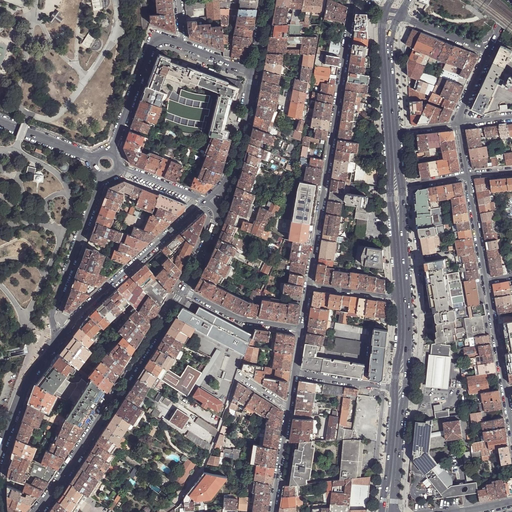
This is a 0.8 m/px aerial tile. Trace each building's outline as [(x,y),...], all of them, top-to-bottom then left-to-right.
[(101,0),(91,0),(93,11),(103,9),(101,0)] [(201,21),(221,19),(221,15),(220,9),(219,0),(211,0),(210,0),(185,3),(186,14),(186,18),(189,18),(189,16),(193,16),(192,10),(193,10),(193,9),(207,8),(207,17),(201,17),(201,21)] [(219,0),(220,9),(256,9),(257,5),(257,0),(240,0),(240,2),(233,2),(231,2),(227,2),(226,0),(219,0)] [(302,9),(302,0),(294,0),(293,8),(302,9)] [(302,0),(302,9),(301,11),(311,12),(313,0),(302,0)] [(325,0),(313,0),(311,12),(323,12),(325,0)] [(332,1),(329,0),(326,0),(323,19),(334,20),(337,3),(332,1)] [(164,15),(173,14),(173,9),(172,2),(156,4),(157,15),(164,15)] [(341,5),(337,3),(334,20),(344,22),(346,7),(341,5)] [(287,7),(275,7),(273,15),(286,16),(286,12),(287,7)] [(55,14),(54,14),(53,15),(52,16),(53,17),(50,20),(52,22),(55,19),(59,23),(61,20),(57,16),(59,13),(57,11),(55,14)] [(311,15),(311,12),(301,11),(300,23),(303,23),(305,15),(311,15)] [(153,15),(152,12),(149,12),(150,23),(158,26),(163,28),(164,24),(164,15),(157,15),(153,15)] [(175,32),(173,14),(164,15),(164,24),(163,28),(171,31),(175,33),(175,32)] [(230,20),(236,21),(235,27),(252,29),(253,26),(254,19),(255,16),(230,15),(230,20)] [(285,25),(286,16),(273,15),(272,21),(272,24),(285,25)] [(356,28),(355,37),(368,39),(366,16),(362,15),(358,16),(356,28)] [(196,25),(196,22),(187,22),(188,38),(194,40),(199,42),(198,25),(196,25)] [(210,24),(198,25),(199,42),(206,45),(212,47),(210,27),(210,24)] [(269,36),(301,37),(301,25),(300,25),(290,25),(285,25),(272,24),(270,31),(269,36)] [(214,27),(210,27),(212,47),(217,49),(223,51),(223,52),(223,49),(223,44),(222,35),(221,26),(214,27)] [(235,27),(233,36),(251,38),(251,34),(252,29),(235,27)] [(406,45),(414,49),(408,61),(409,76),(417,80),(427,83),(431,85),(432,85),(436,87),(437,85),(440,78),(427,73),(424,72),(423,71),(429,60),(438,40),(413,30),(406,45)] [(97,37),(89,32),(81,44),(90,50),(97,37)] [(233,36),(232,45),(233,45),(249,47),(250,43),(251,38),(233,36)] [(283,54),(304,54),(314,54),(317,37),(301,37),(269,36),(268,43),(267,51),(266,53),(283,54)] [(368,39),(355,37),(354,42),(353,44),(368,47),(368,39)] [(338,41),(330,40),(329,50),(328,52),(328,53),(339,55),(340,51),(341,42),(338,41)] [(454,46),(438,40),(429,60),(432,61),(434,58),(438,60),(446,63),(447,62),(454,46)] [(366,57),(368,47),(353,44),(352,51),(352,54),(366,57)] [(228,49),(223,49),(223,52),(223,51),(223,57),(231,58),(247,60),(248,53),(249,47),(233,45),(232,51),(227,51),(228,49)] [(458,48),(454,46),(447,62),(455,65),(462,49),(458,48)] [(511,50),(506,48),(502,46),(500,51),(488,77),(476,104),(473,110),(483,115),(486,108),(488,109),(490,105),(488,104),(498,83),(502,86),(507,75),(502,73),(507,62),(509,63),(510,61),(511,61),(511,53),(511,52),(511,50)] [(467,51),(462,49),(455,65),(463,69),(471,53),(467,51)] [(281,64),(283,54),(266,53),(265,59),(265,62),(281,64)] [(325,55),(316,53),(316,56),(314,66),(323,68),(324,64),(325,55)] [(339,55),(328,53),(328,55),(325,55),(324,64),(337,66),(338,61),(339,55)] [(461,72),(460,75),(468,79),(478,56),(474,54),(471,53),(463,69),(461,72)] [(203,122),(206,122),(204,130),(202,129),(188,126),(180,125),(165,119),(164,126),(165,126),(181,132),(182,132),(193,134),(196,135),(211,137),(226,139),(227,134),(228,130),(228,129),(227,128),(224,127),(225,123),(227,112),(230,103),(231,98),(234,99),(236,92),(237,90),(238,88),(204,75),(204,74),(201,72),(198,69),(189,65),(188,69),(178,65),(179,62),(159,54),(154,69),(147,87),(158,91),(159,88),(159,87),(165,72),(166,73),(180,78),(179,81),(188,84),(189,81),(212,90),(212,93),(215,97),(218,101),(212,99),(212,100),(209,110),(192,107),(184,105),(174,102),(168,99),(166,113),(171,114),(181,118),(189,120),(203,122)] [(301,67),(312,68),(314,54),(304,54),(301,67)] [(370,67),(369,57),(366,57),(352,54),(351,62),(350,64),(366,66),(370,67)] [(432,61),(429,60),(423,71),(424,72),(427,73),(432,62),(432,61)] [(279,74),(281,64),(265,62),(264,67),(263,70),(279,74)] [(323,68),(314,66),(312,82),(311,84),(321,86),(322,83),(334,85),(335,82),(337,69),(337,66),(324,64),(323,68)] [(365,75),(366,66),(350,64),(349,70),(349,73),(365,75)] [(445,66),(440,77),(464,87),(466,84),(468,79),(460,75),(452,72),(453,69),(454,67),(446,64),(445,66)] [(307,82),(309,82),(312,68),(301,67),(299,80),(307,82)] [(277,85),(279,74),(263,70),(262,76),(261,81),(277,85)] [(368,85),(369,76),(365,75),(349,73),(348,79),(347,81),(368,85)] [(440,78),(437,85),(444,88),(461,95),(462,91),(464,87),(440,77),(440,78)] [(305,93),(307,82),(299,80),(296,79),(295,78),(293,90),(305,93)] [(425,90),(427,85),(428,85),(428,86),(430,87),(431,85),(427,83),(417,80),(416,84),(415,90),(425,93),(427,94),(428,92),(425,90)] [(278,94),(279,86),(277,85),(261,81),(260,85),(260,89),(278,94)] [(367,93),(368,85),(347,81),(347,86),(346,90),(357,92),(367,93)] [(334,88),(334,85),(322,83),(321,86),(320,93),(320,94),(332,96),(333,91),(334,88)] [(436,87),(433,93),(441,96),(444,88),(437,85),(436,87)] [(143,94),(141,100),(160,107),(161,103),(160,102),(162,96),(166,98),(167,94),(158,91),(147,87),(146,86),(143,94)] [(444,88),(441,96),(442,97),(446,98),(457,103),(459,99),(461,95),(444,88)] [(276,103),(278,94),(260,89),(259,93),(258,97),(276,103)] [(425,101),(425,93),(415,90),(413,89),(413,97),(410,97),(410,102),(423,101),(425,101)] [(181,90),(180,96),(186,99),(193,100),(208,103),(209,96),(195,94),(188,92),(181,90)] [(301,120),(305,93),(293,90),(288,115),(293,117),(301,120)] [(356,102),(357,92),(346,90),(345,97),(344,100),(356,102)] [(317,98),(316,101),(331,104),(332,100),(332,96),(320,94),(320,93),(312,92),(311,97),(317,98)] [(429,101),(437,104),(438,104),(442,97),(441,96),(433,93),(432,96),(431,96),(429,101)] [(192,107),(209,110),(212,100),(209,96),(208,103),(193,100),(186,99),(180,96),(174,102),(184,105),(192,107)] [(273,111),(275,111),(276,103),(258,97),(258,101),(257,105),(273,111)] [(445,107),(453,110),(455,106),(457,103),(446,98),(443,106),(445,107)] [(138,108),(135,115),(143,118),(147,120),(150,121),(152,121),(155,123),(161,107),(160,107),(141,100),(138,108)] [(311,103),(314,104),(313,109),(330,112),(331,108),(331,104),(316,101),(309,100),(309,103),(311,103)] [(359,102),(356,102),(344,100),(343,106),(343,110),(358,112),(359,102)] [(411,115),(423,114),(425,110),(423,109),(423,101),(410,102),(411,110),(411,115)] [(423,124),(427,124),(436,107),(427,104),(425,110),(423,114),(418,124),(418,125),(423,124)] [(275,111),(273,111),(257,105),(256,111),(255,115),(274,122),(277,123),(278,120),(274,119),(277,112),(275,111)] [(434,123),(440,122),(440,118),(444,110),(436,107),(427,124),(434,123)] [(451,115),(453,110),(445,107),(444,110),(440,118),(440,122),(448,122),(451,115)] [(313,113),(312,117),(329,120),(329,116),(330,112),(313,109),(313,113)] [(358,112),(343,110),(342,117),(341,120),(353,122),(357,122),(358,112)] [(171,114),(166,113),(166,117),(165,119),(180,125),(188,126),(202,129),(204,130),(206,122),(203,122),(189,120),(181,118),(171,114)] [(412,121),(412,125),(416,125),(418,125),(418,124),(423,114),(411,115),(412,121)] [(135,115),(134,119),(130,129),(129,132),(139,135),(141,132),(147,134),(151,125),(149,124),(145,123),(142,122),(143,118),(135,115)] [(252,128),(268,134),(270,131),(266,129),(268,125),(272,126),(274,122),(255,115),(253,122),(252,128)] [(296,130),(302,132),(303,120),(301,120),(293,117),(293,119),(298,120),(295,129),(296,130)] [(312,117),(311,127),(315,128),(327,130),(328,125),(329,120),(312,117)] [(351,132),(353,122),(341,120),(340,127),(340,130),(351,132)] [(500,137),(509,136),(507,125),(502,126),(498,126),(500,135),(500,137)] [(493,135),(500,135),(498,126),(494,127),(491,127),(493,135)] [(486,138),(493,137),(493,135),(491,127),(487,127),(484,128),(486,137),(486,138)] [(269,145),(273,136),(268,134),(252,128),(251,133),(250,137),(261,141),(269,145)] [(315,130),(314,138),(319,139),(326,140),(326,135),(327,130),(315,128),(315,130)] [(468,140),(481,138),(484,137),(486,137),(484,128),(466,130),(467,136),(468,140)] [(292,137),(300,140),(302,132),(296,130),(295,129),(292,137)] [(350,142),(351,132),(340,130),(339,135),(338,140),(350,142)] [(453,131),(439,132),(441,143),(455,140),(454,136),(453,131)] [(127,138),(126,140),(140,145),(141,146),(144,137),(139,135),(129,132),(127,138)] [(433,133),(427,134),(429,149),(435,148),(442,146),(441,143),(439,132),(433,133)] [(196,135),(193,134),(191,139),(188,149),(190,150),(196,135)] [(422,134),(417,135),(419,151),(429,150),(429,149),(427,134),(422,134)] [(312,138),(304,136),(302,146),(311,147),(312,138)] [(211,137),(209,143),(228,150),(229,146),(231,140),(226,139),(211,137)] [(258,148),(261,141),(250,137),(249,141),(248,144),(258,148)] [(482,147),(481,138),(468,140),(469,146),(469,149),(482,147)] [(318,146),(318,149),(324,150),(325,145),(326,140),(319,139),(318,146)] [(130,164),(135,166),(141,152),(137,151),(140,145),(126,140),(123,148),(127,157),(130,164)] [(358,153),(359,143),(352,142),(350,142),(338,140),(338,143),(337,148),(337,150),(351,152),(358,153)] [(442,146),(443,151),(456,149),(456,144),(455,140),(441,143),(442,146)] [(209,143),(205,155),(224,162),(226,157),(228,150),(209,143)] [(265,160),(267,152),(258,148),(248,144),(247,148),(246,153),(260,158),(264,160),(265,160)] [(166,147),(161,157),(155,173),(159,175),(164,177),(170,161),(171,158),(175,149),(166,145),(166,147)] [(300,156),(308,157),(309,157),(311,147),(302,146),(301,151),(300,156)] [(488,156),(487,147),(482,147),(469,149),(470,155),(471,159),(487,157),(488,156)] [(448,159),(458,157),(457,152),(456,149),(443,151),(443,153),(442,153),(444,159),(448,159)] [(349,162),(351,152),(337,150),(336,156),(335,160),(349,162)] [(141,152),(135,166),(138,167),(144,169),(149,156),(141,152)] [(504,160),(505,159),(506,166),(510,165),(511,165),(511,152),(511,153),(510,153),(504,154),(498,155),(496,155),(497,158),(497,160),(504,160)] [(161,157),(150,153),(149,156),(144,169),(149,171),(155,173),(161,157)] [(257,167),(260,158),(246,153),(245,157),(244,161),(257,167)] [(204,158),(201,167),(221,174),(223,168),(224,162),(205,155),(204,158)] [(310,157),(309,163),(307,162),(308,157),(300,156),(297,165),(321,168),(322,164),(322,160),(316,158),(312,158),(310,157)] [(459,163),(458,157),(448,159),(450,173),(460,171),(459,163)] [(488,168),(487,157),(471,159),(472,165),(473,169),(488,168)] [(445,174),(450,173),(448,159),(444,159),(437,161),(439,175),(445,174)] [(180,171),(183,161),(180,160),(180,161),(178,164),(170,161),(164,177),(169,179),(176,182),(176,180),(177,177),(178,175),(179,172),(180,171)] [(347,172),(349,162),(335,160),(334,166),(333,170),(347,172)] [(254,176),(258,167),(257,167),(244,161),(243,166),(241,170),(254,176)] [(438,175),(439,175),(437,161),(428,162),(431,177),(438,175)] [(427,177),(431,177),(428,162),(419,164),(422,178),(427,177)] [(321,168),(297,165),(297,167),(299,168),(305,169),(304,174),(320,176),(320,173),(321,168)] [(27,172),(34,174),(36,168),(31,167),(28,166),(27,172)] [(201,167),(197,178),(213,184),(217,180),(219,179),(221,174),(201,167)] [(252,184),(255,176),(254,176),(241,170),(240,174),(239,178),(252,184)] [(350,180),(346,180),(347,172),(333,170),(332,176),(332,180),(349,182),(350,182),(350,180)] [(320,176),(304,174),(304,176),(303,182),(306,182),(319,185),(319,180),(320,176)] [(197,178),(194,177),(190,187),(204,193),(209,188),(213,184),(197,178)] [(249,193),(252,184),(239,178),(237,183),(236,187),(249,193)] [(507,178),(490,180),(491,183),(491,189),(492,192),(508,190),(507,178)] [(330,191),(351,194),(351,191),(347,191),(349,182),(332,180),(331,186),(330,191)] [(108,188),(123,194),(124,191),(130,194),(134,185),(128,183),(124,181),(108,188)] [(303,182),(298,181),(292,221),(312,224),(313,218),(317,193),(319,185),(306,182),(303,182)] [(462,182),(453,184),(456,197),(465,196),(462,182)] [(447,185),(445,185),(447,199),(455,197),(456,197),(453,184),(447,185)] [(487,184),(476,186),(476,190),(477,192),(488,190),(487,184)] [(137,186),(134,185),(130,194),(130,196),(135,198),(136,195),(139,196),(142,188),(137,186)] [(441,186),(436,187),(439,200),(447,199),(445,185),(441,186)] [(233,196),(250,203),(253,204),(256,196),(253,195),(249,193),(236,187),(235,191),(233,196)] [(432,188),(428,188),(430,202),(439,200),(436,187),(432,188)] [(123,194),(108,188),(106,193),(105,196),(120,202),(123,194)] [(139,208),(140,206),(147,209),(146,211),(151,213),(154,205),(158,194),(150,191),(142,188),(139,196),(135,207),(139,208)] [(432,209),(431,209),(430,202),(428,188),(419,190),(417,194),(417,203),(418,219),(419,225),(419,229),(443,225),(443,220),(442,216),(442,215),(441,212),(441,210),(441,208),(440,208),(438,208),(432,209)] [(477,197),(478,198),(489,196),(488,190),(477,192),(477,197)] [(365,199),(366,197),(351,194),(330,191),(329,197),(328,201),(342,203),(357,205),(355,219),(357,219),(367,220),(369,211),(367,210),(368,206),(366,206),(367,200),(365,199)] [(185,205),(158,194),(154,205),(158,206),(178,215),(182,212),(183,211),(185,205)] [(118,210),(121,202),(120,202),(105,196),(103,202),(102,205),(116,210),(118,210)] [(245,217),(249,208),(250,203),(233,196),(231,202),(231,205),(229,211),(226,220),(225,223),(236,227),(239,218),(236,217),(237,213),(245,217)] [(452,205),(453,206),(466,204),(465,199),(465,196),(456,197),(455,197),(456,199),(452,199),(452,205)] [(478,202),(479,204),(490,202),(489,196),(478,198),(478,202)] [(277,211),(279,206),(268,201),(266,205),(269,207),(268,211),(273,213),(275,210),(277,211)] [(327,209),(326,214),(340,216),(342,203),(328,201),(327,209)] [(480,213),(492,211),(495,210),(493,202),(490,202),(479,204),(480,210),(480,213)] [(454,214),(468,212),(467,208),(466,204),(453,206),(454,214)] [(113,219),(116,210),(102,205),(100,210),(99,214),(113,219)] [(176,217),(178,215),(158,206),(154,215),(171,221),(176,217)] [(252,232),(249,231),(252,224),(243,221),(241,229),(260,237),(264,228),(265,224),(274,213),(273,213),(268,211),(260,207),(252,232)] [(124,223),(132,226),(135,217),(136,217),(139,218),(139,217),(141,212),(134,209),(132,215),(129,214),(127,213),(127,214),(124,223)] [(493,218),(492,211),(480,213),(481,218),(482,222),(492,220),(492,219),(493,218)] [(468,216),(468,212),(454,214),(454,223),(457,222),(469,220),(468,216)] [(203,213),(181,233),(185,238),(187,240),(193,246),(199,231),(205,215),(206,214),(205,213),(204,213),(203,213)] [(115,223),(112,222),(113,219),(99,214),(97,219),(96,222),(108,227),(111,228),(113,229),(115,223)] [(141,229),(144,230),(149,216),(146,214),(144,219),(144,220),(141,229)] [(163,228),(171,221),(154,215),(152,214),(151,216),(150,215),(149,216),(144,230),(156,235),(163,228)] [(338,236),(339,230),(342,231),(343,223),(340,223),(341,220),(341,217),(340,216),(326,214),(325,226),(323,234),(337,236),(338,236)] [(354,239),(364,240),(367,220),(357,219),(357,223),(356,225),(354,239)] [(458,231),(471,229),(470,224),(469,220),(457,222),(458,231)] [(492,224),(492,220),(482,222),(483,229),(484,233),(495,231),(494,230),(492,227),(492,224)] [(122,232),(120,231),(113,229),(111,228),(110,229),(108,228),(108,227),(96,222),(94,227),(92,231),(105,236),(106,235),(108,235),(107,237),(110,238),(114,239),(116,240),(119,241),(122,232)] [(233,236),(237,227),(236,227),(225,223),(223,228),(222,231),(233,236)] [(443,225),(419,229),(419,235),(420,238),(421,238),(434,235),(446,233),(444,225),(443,225)] [(153,238),(156,235),(144,230),(141,229),(134,227),(132,236),(148,242),(153,238)] [(272,233),(266,229),(265,228),(264,228),(260,237),(268,241),(272,233)] [(471,233),(471,229),(458,231),(460,240),(456,240),(457,249),(474,246),(473,242),(471,233)] [(104,246),(107,237),(105,236),(92,231),(90,237),(89,240),(104,246)] [(230,244),(233,236),(222,231),(220,235),(218,239),(230,244)] [(485,240),(485,242),(497,240),(495,232),(495,231),(484,233),(485,240)] [(185,238),(181,233),(172,240),(161,250),(166,255),(185,238)] [(144,245),(148,242),(132,236),(128,234),(124,243),(140,249),(144,245)] [(336,242),(337,236),(323,234),(323,238),(322,240),(336,242)] [(434,235),(421,238),(424,254),(438,252),(434,235)] [(243,251),(237,248),(230,244),(218,239),(217,243),(215,247),(229,255),(234,257),(236,258),(239,253),(241,253),(242,252),(243,251)] [(487,251),(498,248),(502,248),(500,239),(497,240),(485,242),(486,248),(487,251)] [(187,259),(193,246),(187,240),(174,265),(181,272),(187,259)] [(285,240),(284,240),(283,242),(292,244),(291,244),(291,250),(308,253),(308,248),(309,243),(285,240)] [(335,252),(336,242),(322,240),(321,251),(319,258),(334,260),(335,252)] [(137,252),(140,249),(124,243),(122,242),(121,242),(118,251),(132,256),(137,252)] [(363,264),(384,267),(382,249),(366,246),(362,255),(363,264)] [(474,248),(474,246),(457,249),(454,249),(455,257),(456,257),(475,253),(474,248)] [(227,260),(226,259),(229,255),(215,247),(213,252),(211,256),(229,265),(230,266),(232,263),(231,261),(228,260),(227,260)] [(79,267),(98,273),(105,255),(99,253),(98,250),(94,249),(92,250),(86,248),(84,253),(83,257),(80,263),(79,267)] [(500,257),(498,248),(487,251),(488,257),(488,259),(500,257)] [(129,259),(132,256),(118,251),(115,250),(111,258),(124,263),(129,259)] [(291,250),(289,261),(292,261),(306,263),(307,258),(308,253),(291,250)] [(460,264),(476,261),(475,257),(475,253),(456,257),(457,264),(460,264)] [(225,274),(229,265),(211,256),(206,267),(226,277),(227,277),(228,275),(225,274)] [(501,266),(500,257),(488,259),(489,265),(490,268),(501,266)] [(179,275),(181,272),(174,265),(168,258),(162,264),(163,266),(164,267),(176,280),(179,275)] [(425,262),(426,270),(449,266),(447,258),(425,262)] [(292,261),(290,274),(304,276),(305,269),(306,263),(292,261)] [(461,272),(465,271),(478,268),(477,264),(476,261),(460,264),(460,268),(461,272)] [(267,275),(271,266),(265,263),(260,271),(267,275)] [(326,267),(327,265),(319,264),(316,283),(320,283),(324,284),(326,267)] [(143,289),(156,277),(155,277),(154,276),(147,268),(145,265),(136,272),(131,277),(143,289)] [(431,293),(434,312),(436,312),(469,306),(472,305),(480,304),(479,296),(476,283),(475,279),(479,278),(478,273),(478,268),(465,271),(467,280),(461,281),(459,272),(458,272),(455,273),(454,265),(449,266),(426,270),(431,293)] [(498,275),(506,274),(505,269),(505,265),(501,266),(490,268),(491,272),(491,277),(498,275)] [(155,277),(164,267),(163,266),(154,276),(155,277)] [(98,273),(79,267),(77,272),(75,279),(98,287),(103,282),(109,277),(98,273)] [(173,286),(176,280),(164,267),(155,277),(156,277),(169,292),(173,286)] [(206,281),(215,284),(220,286),(226,277),(206,267),(203,272),(200,277),(206,281)] [(328,284),(332,285),(334,270),(334,269),(326,267),(324,284),(328,284)] [(337,286),(341,286),(343,272),(334,270),(332,285),(337,286)] [(346,287),(350,288),(351,273),(343,272),(341,286),(346,287)] [(354,288),(358,289),(360,273),(351,272),(351,273),(350,288),(354,288)] [(363,290),(367,290),(368,275),(368,274),(360,273),(358,289),(363,290)] [(289,274),(288,284),(303,286),(303,281),(304,276),(290,274),(289,274)] [(372,291),(376,292),(376,278),(377,277),(368,275),(367,290),(372,291)] [(117,290),(129,303),(131,306),(133,308),(135,309),(149,325),(152,322),(159,311),(160,308),(143,289),(131,277),(124,284),(117,290)] [(165,299),(169,292),(156,277),(143,289),(160,308),(165,299)] [(215,286),(215,284),(206,281),(200,277),(196,285),(194,289),(211,299),(217,287),(215,286)] [(381,292),(386,293),(385,280),(376,278),(376,292),(381,292)] [(72,287),(90,294),(94,291),(98,287),(75,279),(73,284),(72,287)] [(494,292),(509,289),(508,281),(493,284),(494,288),(494,292)] [(284,283),(282,292),(290,294),(301,296),(302,291),(303,286),(288,284),(284,283)] [(68,314),(90,294),(72,287),(70,291),(67,299),(65,305),(62,312),(68,314)] [(227,291),(217,287),(211,299),(216,302),(220,304),(227,291)] [(511,295),(509,289),(494,292),(495,296),(495,298),(511,295)] [(122,310),(129,303),(117,290),(112,294),(109,297),(122,310)] [(258,302),(260,294),(256,291),(254,290),(249,300),(250,300),(251,299),(256,301),(258,302)] [(236,296),(227,291),(220,304),(225,306),(229,309),(236,296)] [(313,299),(312,307),(321,308),(321,306),(323,292),(319,292),(315,291),(313,299)] [(327,293),(323,292),(321,306),(329,307),(331,293),(327,293)] [(338,294),(331,293),(329,307),(341,309),(343,295),(338,294)] [(343,295),(341,309),(344,309),(345,305),(350,306),(351,297),(347,296),(343,295)] [(511,303),(511,295),(495,298),(496,304),(497,306),(511,303)] [(249,302),(250,300),(249,300),(248,302),(236,296),(229,309),(235,311),(243,315),(249,302)] [(116,316),(122,310),(109,297),(105,301),(103,303),(116,316)] [(357,317),(360,298),(355,297),(351,297),(350,306),(349,310),(348,317),(357,318),(357,317)] [(270,298),(270,301),(267,318),(269,319),(275,319),(276,320),(279,302),(271,301),(272,298),(270,298)] [(360,298),(357,317),(360,317),(360,319),(366,320),(366,315),(369,299),(364,298),(360,298)] [(373,300),(369,299),(366,315),(375,317),(378,301),(373,300)] [(270,301),(261,300),(258,317),(262,317),(267,318),(270,301)] [(256,301),(256,303),(249,302),(243,315),(249,316),(255,317),(258,302),(256,301)] [(380,301),(378,301),(375,317),(382,318),(382,321),(388,322),(387,302),(380,301)] [(288,304),(279,302),(276,320),(281,320),(285,321),(288,304)] [(300,304),(288,302),(288,304),(285,321),(291,322),(297,323),(300,304)] [(109,321),(113,318),(116,321),(119,319),(116,316),(103,303),(98,307),(96,309),(109,321)] [(480,304),(472,305),(474,316),(482,315),(486,314),(485,308),(484,303),(480,304)] [(511,310),(511,303),(497,306),(497,309),(498,313),(500,313),(511,310)] [(456,320),(465,318),(471,317),(469,306),(436,312),(437,318),(438,323),(456,320)] [(203,309),(200,307),(196,314),(194,318),(192,317),(187,324),(176,318),(174,321),(168,330),(166,333),(183,342),(185,343),(195,328),(244,353),(250,334),(208,312),(203,309)] [(183,307),(176,318),(187,324),(192,317),(194,318),(196,314),(183,307)] [(311,314),(310,318),(328,321),(330,310),(329,309),(321,308),(312,307),(311,314)] [(103,328),(109,321),(96,309),(92,312),(89,315),(100,325),(103,328)] [(147,330),(149,325),(135,309),(128,317),(144,334),(147,330)] [(346,309),(346,312),(341,311),(337,311),(336,314),(341,315),(339,323),(347,324),(348,317),(349,310),(346,309)] [(140,339),(144,334),(128,317),(124,313),(122,316),(126,320),(118,330),(124,336),(135,347),(140,339)] [(97,336),(94,333),(100,325),(89,315),(84,322),(80,327),(94,339),(94,340),(97,336)] [(483,320),(482,315),(474,316),(471,317),(465,318),(466,327),(467,331),(468,338),(476,336),(485,335),(485,331),(483,320)] [(310,324),(309,326),(327,329),(328,321),(310,318),(310,324)] [(457,326),(456,320),(438,323),(438,324),(439,330),(438,330),(438,333),(439,336),(438,337),(438,343),(445,341),(456,340),(455,333),(457,333),(456,329),(456,327),(457,326)] [(353,325),(347,324),(339,323),(335,322),(334,329),(369,335),(370,328),(365,327),(359,326),(356,325),(353,325)] [(308,331),(308,333),(326,336),(327,329),(309,326),(308,331)] [(74,335),(87,347),(94,339),(80,327),(77,331),(74,335)] [(269,331),(255,328),(253,335),(251,338),(255,339),(268,341),(269,331)] [(373,344),(387,346),(387,344),(388,335),(389,331),(375,329),(373,344)] [(295,335),(276,332),(275,342),(293,345),(294,341),(295,335)] [(164,337),(162,340),(179,350),(183,342),(166,333),(164,337)] [(307,339),(306,343),(321,346),(324,346),(326,336),(308,333),(307,339)] [(489,334),(485,335),(476,336),(477,346),(479,346),(491,343),(490,339),(489,334)] [(84,361),(91,351),(87,347),(74,335),(69,341),(65,346),(84,361)] [(133,350),(135,347),(124,336),(123,337),(118,342),(131,354),(133,350)] [(335,338),(334,348),(345,350),(346,340),(338,338),(335,338)] [(159,345),(157,348),(174,358),(179,350),(162,340),(159,345)] [(334,348),(329,347),(328,351),(344,354),(344,353),(365,356),(368,343),(346,340),(345,350),(334,348)] [(446,344),(445,341),(438,343),(437,343),(432,344),(431,354),(449,356),(451,345),(446,344)] [(128,359),(131,354),(118,342),(108,353),(123,366),(128,359)] [(293,349),(293,345),(275,342),(273,351),(275,351),(292,354),(293,349)] [(385,364),(387,346),(373,344),(370,375),(367,374),(364,374),(366,365),(317,357),(317,353),(318,353),(318,350),(320,351),(321,346),(306,343),(305,355),(302,368),(305,369),(314,370),(328,372),(367,379),(381,381),(383,381),(384,373),(385,364)] [(479,346),(480,355),(492,353),(492,349),(491,343),(479,346)] [(78,368),(84,361),(65,346),(62,350),(59,354),(70,363),(78,368)] [(249,346),(243,363),(249,364),(249,362),(256,363),(258,348),(253,347),(249,346)] [(464,348),(465,357),(471,356),(480,355),(479,346),(477,346),(473,346),(469,347),(465,348),(464,348)] [(153,354),(150,358),(168,369),(174,358),(157,348),(153,354)] [(223,403),(199,387),(220,351),(217,349),(211,358),(206,365),(202,373),(187,396),(189,397),(190,394),(203,402),(201,405),(205,408),(208,404),(222,413),(220,417),(222,419),(227,406),(223,403)] [(291,357),(292,354),(275,351),(273,367),(273,368),(276,369),(289,371),(290,367),(291,362),(291,357)] [(121,370),(123,366),(108,353),(107,352),(101,359),(101,360),(118,374),(121,370)] [(492,353),(480,355),(471,356),(472,357),(468,358),(469,364),(473,363),(473,366),(478,365),(494,362),(493,358),(492,353)] [(69,365),(70,363),(59,354),(55,359),(51,364),(65,373),(67,369),(71,372),(72,372),(73,372),(75,369),(75,368),(74,368),(69,365)] [(429,358),(426,387),(437,388),(448,389),(451,361),(451,356),(449,356),(431,354),(429,354),(429,358)] [(146,365),(144,368),(161,379),(179,391),(187,396),(202,373),(198,371),(188,365),(180,377),(168,369),(150,358),(146,365)] [(116,378),(118,374),(101,360),(95,367),(113,382),(116,378)] [(480,374),(496,371),(495,365),(494,362),(478,365),(480,374)] [(203,363),(198,371),(202,373),(206,365),(203,363)] [(247,374),(254,378),(256,365),(249,364),(243,363),(241,370),(247,374)] [(91,379),(88,384),(82,379),(79,382),(72,383),(64,377),(66,374),(65,373),(51,364),(46,370),(35,384),(56,395),(61,398),(62,399),(70,403),(74,405),(66,419),(81,426),(83,422),(92,409),(99,397),(104,390),(98,384),(96,383),(91,379)] [(256,365),(254,378),(259,381),(262,383),(263,379),(264,371),(262,371),(263,367),(256,365)] [(110,387),(113,382),(95,367),(90,373),(88,376),(91,379),(96,383),(98,380),(100,381),(98,384),(104,390),(107,392),(110,387)] [(271,368),(265,367),(264,371),(263,379),(270,380),(272,368),(271,368)] [(150,386),(155,389),(156,387),(161,379),(144,368),(141,374),(138,378),(150,386)] [(289,371),(276,369),(274,380),(279,380),(288,381),(288,376),(289,371)] [(482,393),(490,391),(488,379),(497,377),(496,374),(496,371),(480,374),(481,378),(468,380),(471,394),(477,393),(482,393)] [(143,398),(150,386),(138,378),(136,381),(132,387),(131,390),(143,398)] [(270,380),(263,379),(262,383),(270,388),(275,392),(279,380),(274,380),(270,380)] [(286,390),(288,381),(279,380),(275,392),(285,398),(286,390)] [(299,390),(315,393),(341,396),(344,397),(344,394),(345,388),(300,381),(299,387),(299,390)] [(231,402),(236,404),(234,410),(237,411),(240,405),(236,403),(238,400),(246,388),(241,384),(238,382),(231,402)] [(32,394),(29,402),(45,409),(47,410),(48,411),(55,398),(56,395),(35,384),(32,394)] [(238,400),(245,405),(254,393),(250,390),(246,388),(238,400)] [(345,388),(344,394),(344,397),(342,405),(341,411),(340,417),(337,439),(337,440),(351,439),(352,435),(343,434),(343,432),(350,433),(351,429),(346,428),(350,400),(350,399),(346,398),(347,394),(351,395),(358,396),(358,395),(359,390),(351,389),(345,388)] [(127,395),(125,398),(138,406),(143,398),(131,390),(127,395)] [(314,402),(315,393),(299,390),(298,397),(297,400),(314,402)] [(500,395),(499,390),(490,391),(482,393),(484,402),(501,399),(500,395)] [(250,415),(253,410),(261,398),(258,395),(254,393),(245,405),(244,407),(242,410),(250,415)] [(172,401),(163,395),(160,400),(168,406),(172,401)] [(376,441),(381,399),(358,395),(358,396),(357,401),(356,405),(364,406),(360,439),(376,441)] [(117,410),(116,413),(131,422),(134,425),(143,410),(138,406),(125,398),(123,401),(117,410)] [(268,411),(272,405),(266,400),(261,398),(253,410),(264,417),(265,415),(268,411)] [(484,402),(485,411),(502,408),(501,402),(501,399),(484,402)] [(312,411),(313,406),(317,406),(317,402),(314,402),(297,400),(296,408),(295,414),(309,415),(309,416),(312,417),(312,415),(316,416),(317,411),(312,411)] [(27,408),(25,411),(41,418),(45,409),(29,402),(27,408)] [(434,409),(435,412),(443,411),(442,408),(442,404),(434,405),(434,409)] [(278,408),(272,405),(268,411),(282,420),(282,416),(283,411),(278,408)] [(161,412),(155,409),(152,414),(158,417),(161,412)] [(178,409),(174,414),(173,416),(169,421),(182,429),(190,417),(178,409)] [(436,419),(450,416),(449,410),(443,411),(435,412),(436,419)] [(41,418),(25,411),(24,415),(22,421),(37,427),(38,427),(41,418)] [(281,425),(282,420),(268,411),(265,415),(268,417),(264,423),(265,423),(280,429),(281,425)] [(53,412),(53,413),(51,418),(49,422),(52,423),(59,426),(62,427),(66,419),(64,418),(57,414),(53,412)] [(467,414),(467,416),(471,415),(472,421),(468,422),(469,424),(471,424),(478,423),(482,422),(483,421),(481,412),(479,412),(467,414)] [(111,420),(106,427),(121,437),(131,422),(116,413),(111,420)] [(326,440),(337,439),(340,417),(337,417),(331,417),(330,416),(326,440)] [(447,442),(447,440),(444,422),(443,417),(436,419),(427,420),(426,422),(416,421),(413,453),(415,453),(415,456),(415,459),(415,460),(415,461),(425,473),(437,463),(431,454),(431,450),(432,444),(447,442)] [(482,422),(484,431),(506,426),(505,422),(504,417),(497,419),(487,421),(483,421),(482,422)] [(215,437),(218,431),(210,425),(199,418),(195,422),(206,429),(206,430),(212,433),(211,434),(215,437)] [(293,425),(292,432),(311,433),(314,433),(314,420),(294,418),(293,425)] [(81,426),(66,419),(62,427),(79,435),(81,432),(84,428),(81,426)] [(461,420),(444,422),(447,440),(463,437),(461,420)] [(37,427),(22,421),(18,431),(16,438),(26,442),(32,429),(36,430),(37,427)] [(131,422),(121,437),(124,439),(134,425),(131,422)] [(279,434),(280,429),(265,423),(264,429),(264,435),(263,437),(278,440),(279,434)] [(79,435),(62,427),(59,426),(56,435),(58,436),(74,442),(77,438),(79,435)] [(147,433),(153,437),(157,430),(152,426),(147,433)] [(484,431),(485,440),(488,439),(507,436),(506,431),(506,426),(484,431)] [(103,432),(101,435),(120,447),(125,440),(124,439),(121,437),(106,427),(103,432)] [(260,437),(263,437),(264,435),(264,429),(263,429),(263,434),(260,434),(260,436),(256,435),(256,436),(260,437)] [(185,434),(184,436),(209,452),(212,445),(206,442),(205,442),(200,439),(189,432),(187,435),(185,434)] [(311,433),(292,432),(292,437),(291,442),(294,442),(300,441),(310,441),(311,433)] [(220,434),(216,444),(214,447),(220,449),(221,445),(224,446),(225,442),(223,441),(225,435),(224,435),(220,434)] [(111,453),(114,448),(121,452),(123,448),(120,447),(101,435),(98,439),(96,443),(111,453)] [(72,446),(74,442),(58,436),(55,442),(53,442),(53,443),(69,450),(72,446)] [(499,447),(509,445),(508,440),(507,436),(488,439),(490,448),(499,447)] [(278,445),(278,440),(263,437),(262,446),(277,448),(278,445)] [(447,442),(432,444),(431,450),(448,448),(447,443),(464,440),(463,437),(447,440),(447,442)] [(31,459),(36,446),(26,442),(16,438),(13,446),(12,451),(29,458),(31,459)] [(472,450),(472,452),(481,450),(490,448),(488,439),(485,440),(481,440),(472,442),(472,443),(472,450)] [(339,480),(353,479),(356,478),(358,463),(360,441),(352,440),(343,440),(339,480)] [(304,484),(304,478),(307,479),(308,479),(313,447),(312,447),(312,441),(310,441),(300,441),(299,449),(293,448),(291,463),(289,476),(287,486),(297,485),(304,484)] [(67,454),(69,450),(53,443),(50,452),(64,458),(67,454)] [(91,451),(110,463),(113,465),(114,465),(115,462),(112,460),(115,456),(111,453),(96,443),(93,448),(91,451)] [(275,459),(277,448),(262,446),(259,445),(256,445),(256,449),(253,448),(252,449),(251,452),(253,453),(251,462),(256,463),(274,466),(275,459)] [(510,451),(509,445),(499,447),(500,452),(502,463),(511,462),(510,451)] [(220,457),(239,460),(240,454),(241,455),(242,450),(240,450),(240,449),(234,448),(233,450),(225,449),(224,450),(224,451),(220,450),(219,457),(220,457)] [(41,463),(46,450),(43,449),(42,449),(37,461),(41,463)] [(61,463),(64,458),(50,452),(46,450),(41,463),(57,469),(61,463)] [(11,461),(9,467),(22,472),(29,458),(12,451),(10,456),(11,457),(12,458),(11,461)] [(88,456),(85,459),(104,471),(110,463),(91,451),(88,456)] [(470,452),(465,452),(469,483),(474,482),(470,452)] [(458,454),(451,455),(454,473),(457,473),(458,479),(461,479),(458,454)] [(218,466),(220,457),(219,457),(211,455),(207,464),(209,464),(218,466)] [(197,463),(187,457),(172,480),(182,487),(197,463)] [(52,477),(57,469),(41,463),(37,461),(31,459),(29,458),(22,472),(27,474),(48,482),(52,477)] [(80,467),(99,480),(104,471),(85,459),(83,463),(80,467)] [(110,463),(104,471),(108,473),(113,465),(110,463)] [(273,471),(274,466),(256,463),(255,472),(273,475),(273,471)] [(443,496),(444,497),(455,496),(450,490),(449,488),(450,486),(451,485),(452,484),(453,482),(452,480),(452,479),(451,477),(439,463),(437,463),(425,473),(428,477),(437,488),(443,496)] [(24,482),(27,474),(22,472),(9,467),(7,477),(22,483),(23,483),(24,482)] [(75,475),(70,483),(85,492),(88,494),(89,495),(99,480),(80,467),(75,475)] [(135,468),(129,476),(133,478),(135,475),(136,474),(138,470),(135,468)] [(223,511),(224,509),(225,495),(227,495),(228,495),(226,476),(208,472),(204,472),(201,475),(196,481),(195,482),(188,491),(187,493),(192,497),(195,499),(199,498),(202,498),(205,498),(205,500),(205,511),(204,511),(217,511),(223,511)] [(272,480),(273,475),(255,472),(253,481),(271,484),(272,480)] [(45,486),(48,482),(27,474),(24,482),(25,483),(27,484),(28,482),(29,481),(32,482),(31,485),(43,490),(45,486)] [(369,485),(370,477),(360,478),(356,478),(353,479),(352,484),(362,484),(369,485)] [(426,480),(423,482),(432,492),(434,491),(437,488),(428,477),(426,480)] [(508,495),(505,478),(496,480),(496,482),(499,497),(503,496),(508,495)] [(333,485),(337,485),(337,493),(333,493),(332,502),(331,508),(330,511),(349,511),(351,500),(352,484),(353,479),(339,480),(334,481),(333,485)] [(99,480),(89,495),(92,497),(102,482),(99,480)] [(271,489),(271,484),(253,481),(252,492),(255,492),(270,493),(271,489)] [(455,485),(451,485),(450,486),(449,488),(450,490),(455,496),(466,494),(476,493),(474,482),(465,483),(455,485)] [(494,498),(499,497),(496,482),(487,484),(487,488),(489,499),(494,498)] [(39,493),(43,490),(31,485),(27,484),(25,483),(22,492),(24,492),(37,497),(39,493)] [(78,503),(81,498),(84,500),(87,496),(84,494),(85,492),(70,483),(67,487),(64,493),(78,503)] [(352,484),(351,500),(355,500),(354,505),(361,504),(364,504),(364,503),(368,503),(369,485),(362,484),(352,484)] [(283,492),(282,497),(296,495),(298,495),(297,485),(287,486),(284,486),(283,492)] [(22,491),(20,491),(17,490),(6,486),(6,491),(6,495),(31,504),(33,500),(37,497),(24,492),(23,494),(21,493),(22,491)] [(485,500),(489,499),(487,488),(478,489),(479,492),(480,501),(485,500)] [(269,498),(270,493),(255,492),(253,503),(268,504),(269,498)] [(70,511),(71,511),(73,510),(75,511),(76,511),(79,509),(75,506),(78,503),(64,493),(59,499),(58,500),(70,511)] [(189,501),(192,497),(187,493),(184,498),(184,500),(185,510),(195,510),(195,502),(189,501)] [(240,496),(240,493),(237,493),(237,498),(236,509),(247,510),(248,503),(249,504),(250,497),(240,496)] [(27,507),(31,504),(6,495),(7,501),(7,505),(24,511),(27,507)] [(225,495),(224,509),(236,509),(237,498),(227,498),(227,495),(225,495)] [(281,501),(280,508),(297,506),(296,495),(282,497),(281,501)] [(199,501),(199,498),(195,499),(195,500),(195,502),(195,510),(204,511),(205,511),(205,500),(205,498),(202,498),(202,501),(199,501)] [(55,504),(53,507),(57,511),(70,511),(58,500),(55,504)] [(176,511),(185,510),(184,500),(179,505),(175,508),(176,511)] [(366,511),(368,503),(364,503),(364,504),(361,504),(360,510),(354,510),(354,505),(355,500),(351,500),(349,511),(366,511)] [(169,501),(161,508),(166,511),(175,505),(169,501)] [(266,511),(267,508),(268,504),(253,503),(252,511),(264,511),(266,511)] [(322,511),(322,508),(323,503),(313,504),(312,511),(322,511)]
